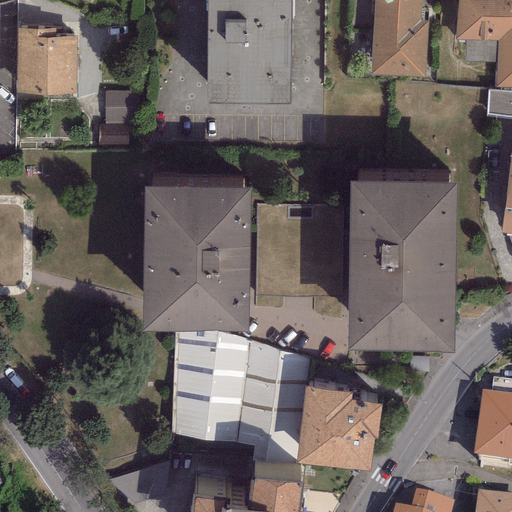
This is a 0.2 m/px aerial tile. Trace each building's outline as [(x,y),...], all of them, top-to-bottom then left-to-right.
[(290,83),(290,0),(206,0),(206,82),(290,83)] [(420,67),(423,19),(416,18),(417,0),(377,0),(373,65),(420,67)] [(511,0),(460,0),(458,25),(467,25),(466,48),(500,49),(499,75),(511,75),(511,0)] [(73,85),(74,32),(52,32),(52,25),(19,24),(18,84),(73,85)] [(511,89),(511,75),(499,75),(499,88),(511,89)] [(511,89),(499,88),(488,88),(485,112),(511,115),(511,154),(503,221),(507,222),(511,236),(511,89)] [(132,119),(133,90),(106,90),(105,118),(132,119)] [(125,141),(126,124),(100,124),(99,141),(125,141)] [(448,203),(448,170),(357,168),(354,319),(446,320),(446,285),(439,285),(439,269),(446,269),(447,220),(440,220),(440,203),(448,203)] [(241,301),(243,174),(150,173),(148,300),(241,301)] [(282,293),(283,204),(255,203),(255,293),(282,293)] [(341,293),(342,204),(313,204),(313,293),(341,293)] [(299,442),(307,377),(310,357),(178,318),(174,427),(299,442)] [(307,377),(299,442),(361,450),(365,419),(372,420),(376,394),(346,388),(346,383),(307,377)] [(511,408),(511,385),(487,383),(484,404),(511,408)] [(511,408),(484,404),(476,461),(511,465),(511,408)] [(292,507),(299,459),(254,453),(250,484),(228,481),(229,477),(195,472),(189,511),(298,511),(299,508),(292,507)] [(134,498),(164,488),(166,461),(113,478),(134,498)] [(445,511),(448,511),(451,499),(429,493),(425,507),(445,511)]
